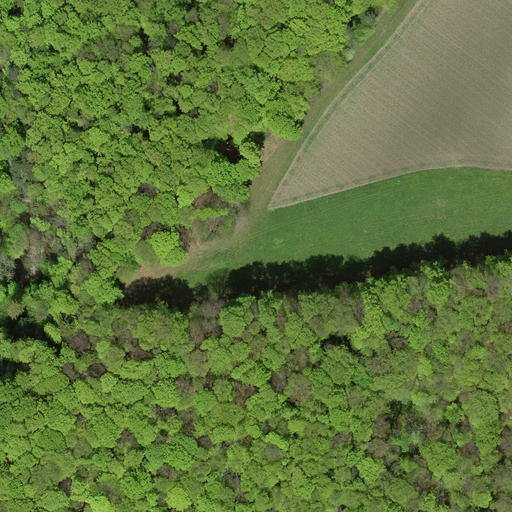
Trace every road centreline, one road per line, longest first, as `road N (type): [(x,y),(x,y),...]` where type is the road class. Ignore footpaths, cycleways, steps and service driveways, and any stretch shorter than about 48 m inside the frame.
road 1 (track): [(84,306),(212,253),(252,225),(369,188),(463,171),(511,172)]
road 2 (track): [(45,155),(146,0)]
